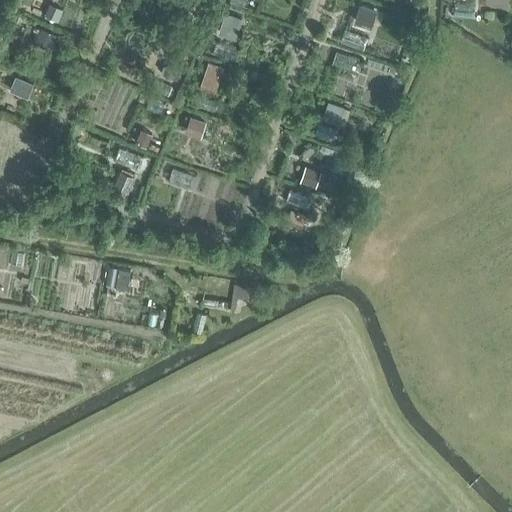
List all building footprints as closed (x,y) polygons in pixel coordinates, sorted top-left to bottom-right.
[(49,2),(44,14),(58,20),(63,8),(49,2)] [(361,4),(355,23),(371,28),(377,9),(361,4)] [(225,12),(218,30),(235,36),(242,18),(225,12)] [(39,27),(33,42),(50,49),(56,33),(39,27)] [(208,60),(200,84),(216,89),(224,66),(208,60)] [(16,75),(10,89),(23,94),(29,81),(16,75)] [(328,100),(323,114),(339,120),(344,107),(344,106),(328,100)] [(190,116),(185,130),(200,135),(205,121),(190,116)] [(0,123),(0,147),(3,149),(12,129),(0,123)] [(140,128),(135,141),(146,146),(151,133),(140,128)] [(305,165),(299,181),(315,187),(321,171),(305,165)] [(171,182),(193,187),(196,173),(174,168),(171,182)] [(120,170),(112,188),(127,194),(135,176),(120,170)] [(290,208),(284,225),(300,231),(306,214),(290,208)] [(245,285),(243,297),(254,299),(256,286),(245,285)]
